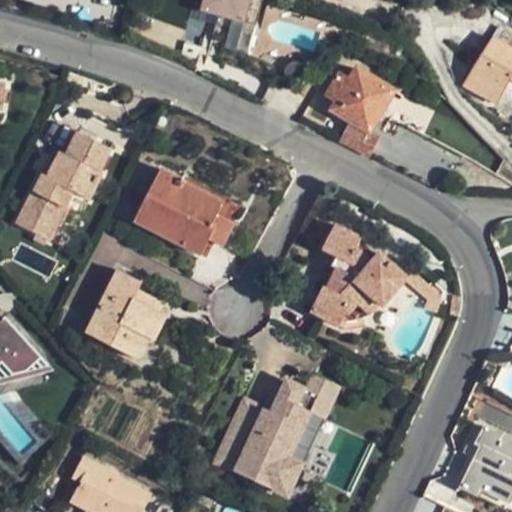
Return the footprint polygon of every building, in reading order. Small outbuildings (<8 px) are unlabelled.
[(202,0),(199,11),(239,23),(245,0),(202,0)] [(245,0),(239,23),(254,27),(261,0),(245,0)] [(222,50),(228,28),(214,24),(208,46),(222,50)] [(511,51),(490,39),(463,87),(497,105),(511,80),(511,51)] [(351,121),(339,143),(369,158),(378,141),(366,132),(391,91),(359,69),(353,77),(342,71),(327,95),(337,102),(333,110),(351,121)] [(57,152),(52,162),(59,166),(51,181),(44,177),(36,191),(31,189),(13,225),(44,241),(51,225),(55,228),(66,207),(62,205),(70,192),(86,200),(101,174),(95,171),(107,146),(76,131),(64,155),(57,152)] [(59,166),(52,162),(44,177),(51,181),(59,166)] [(193,258),(200,245),(206,232),(203,230),(208,220),(215,207),(175,187),(176,184),(155,174),(128,226),(193,258)] [(206,232),(200,245),(214,251),(226,229),(208,220),(203,230),(206,232)] [(332,329),(334,325),(337,317),(374,303),(379,309),(382,310),(404,281),(375,256),(367,263),(349,249),(353,240),(327,227),(310,262),(327,271),(303,314),(332,329)] [(156,321),(149,317),(125,305),(128,298),(130,290),(107,278),(78,341),(125,367),(137,343),(144,347),(156,321)] [(451,292),(450,289),(440,290),(442,310),(452,310),(451,292)] [(125,305),(149,317),(153,311),(128,298),(125,305)] [(337,317),(334,325),(353,323),(361,320),(371,315),(379,309),(374,303),(337,317)] [(34,372),(0,330),(0,384),(7,394),(34,372)] [(225,460),(219,474),(264,493),(278,463),(292,469),(312,423),(321,405),(310,399),(315,386),(298,379),(292,392),(280,387),(279,387),(278,386),(276,387),(274,388),(273,389),(273,390),(261,416),(238,465),(225,460)] [(0,384),(0,423),(26,455),(10,469),(16,475),(43,452),(0,400),(7,394),(0,384)] [(321,405),(327,392),(315,386),(310,399),(321,405)] [(357,421),(363,408),(339,398),(334,411),(357,421)] [(233,404),(205,467),(219,474),(225,460),(238,465),(261,416),(233,404)] [(511,441),(485,429),(475,452),(472,458),(475,459),(462,488),(511,511),(511,441)] [(472,458),(475,452),(471,451),(455,485),(462,488),(475,459),(472,458)] [(0,468),(9,480),(16,475),(10,469),(0,455),(0,468)] [(292,469),(278,463),(264,493),(277,500),(292,469)] [(67,511),(68,511),(141,511),(146,502),(110,485),(111,482),(77,466),(69,482),(78,488),(67,511)]
